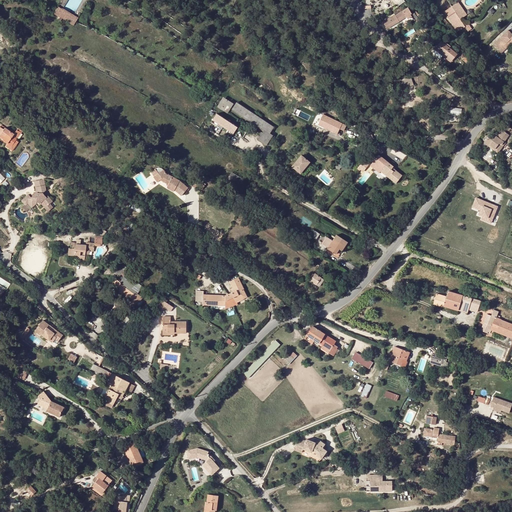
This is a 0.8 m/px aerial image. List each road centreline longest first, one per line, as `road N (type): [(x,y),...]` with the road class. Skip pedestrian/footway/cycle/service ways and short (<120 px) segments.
road 1 (tertiary): [(186,413),(271,325),(355,294),(450,175),(479,125),(504,109)]
road 2 (unclassified): [(186,413),(0,255)]
road 3 (residential): [(504,109),(397,53),(352,0)]
road 4 (unclassified): [(278,511),(186,413)]
